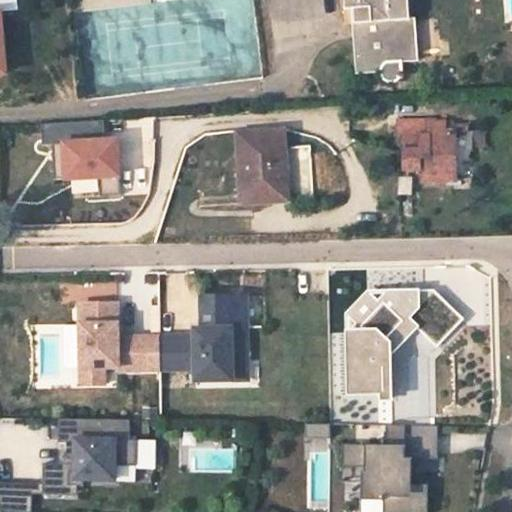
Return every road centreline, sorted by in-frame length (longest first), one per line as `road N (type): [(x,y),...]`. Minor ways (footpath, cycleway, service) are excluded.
road 1 (unknown): [(139,269),(511,262)]
road 2 (unknown): [(139,269),(190,137),(308,129)]
road 3 (unknown): [(0,273),(139,269)]
